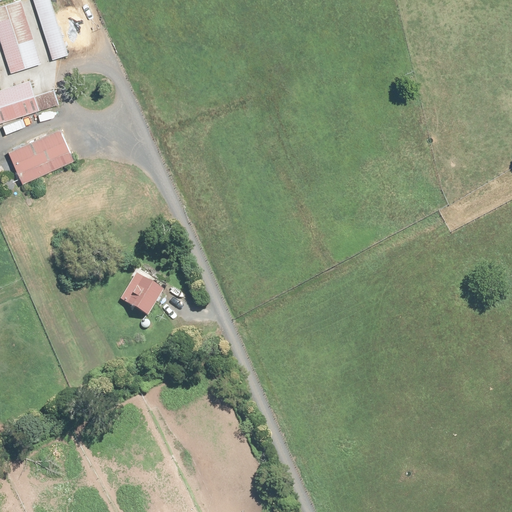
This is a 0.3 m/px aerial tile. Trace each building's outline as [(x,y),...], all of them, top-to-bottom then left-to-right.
[(70,55),(51,0),(34,0),(54,60),(70,55)] [(43,63),(22,3),(0,10),(0,35),(14,73),(43,63)] [(0,91),(0,123),(9,120),(56,105),(47,76),(0,91)] [(74,162),(62,132),(11,152),(23,183),(74,162)] [(165,290),(137,274),(128,290),(122,301),(150,317),(165,290)]
